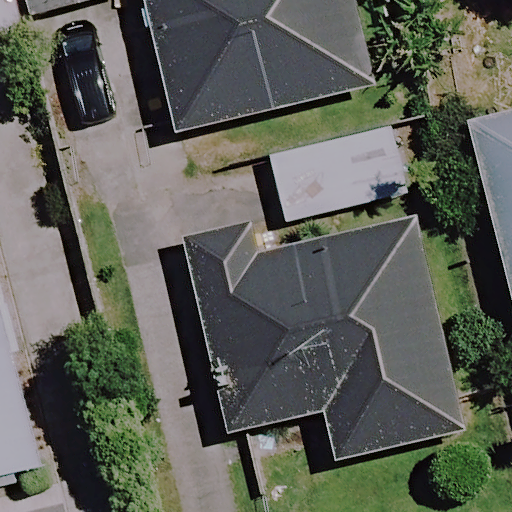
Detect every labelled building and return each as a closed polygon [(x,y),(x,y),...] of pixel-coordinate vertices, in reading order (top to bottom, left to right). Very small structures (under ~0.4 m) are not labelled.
[(0,0),(0,46),(11,44),(1,0),(0,0)] [(15,0),(22,26),(124,5),(122,0),(15,0)] [(139,0),(170,142),(378,96),(356,0),(139,0)] [(511,125),(465,138),(511,325),(511,125)] [(421,199),(407,132),(266,161),(280,229),(421,199)] [(459,439),(408,227),(186,280),(226,444),(320,421),(331,470),(459,439)] [(0,345),(0,490),(35,481),(30,464),(0,345)]
